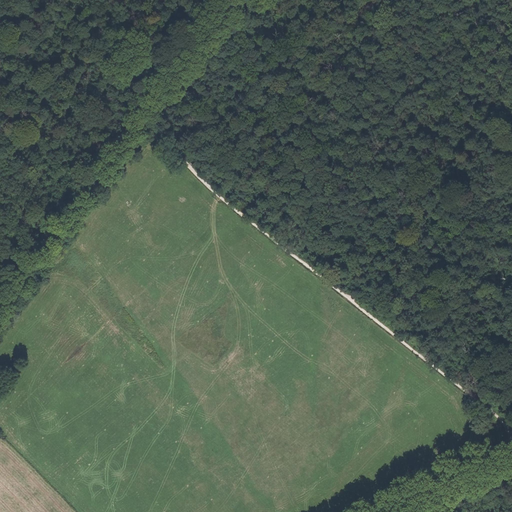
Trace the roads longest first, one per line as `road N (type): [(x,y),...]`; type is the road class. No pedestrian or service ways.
road 1 (track): [(511,432),(229,204),(135,117)]
road 2 (track): [(0,300),(135,117)]
road 3 (track): [(135,117),(200,31),(248,0)]
road 4 (track): [(392,511),(511,443)]
